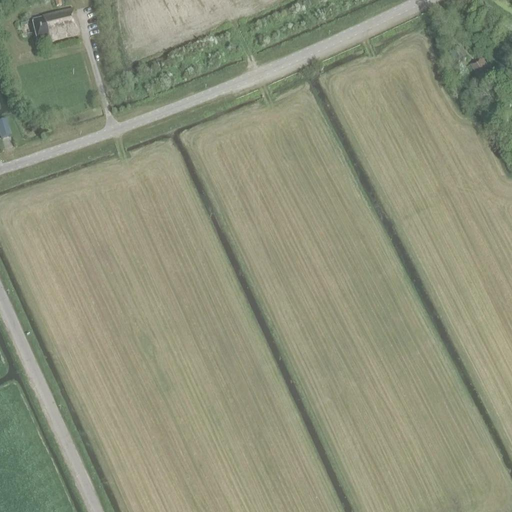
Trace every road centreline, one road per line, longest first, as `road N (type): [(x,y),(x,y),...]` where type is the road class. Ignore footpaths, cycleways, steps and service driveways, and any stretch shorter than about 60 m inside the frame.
road 1 (tertiary): [(0,170),(215,92),(419,0)]
road 2 (tertiary): [(98,511),(0,293)]
